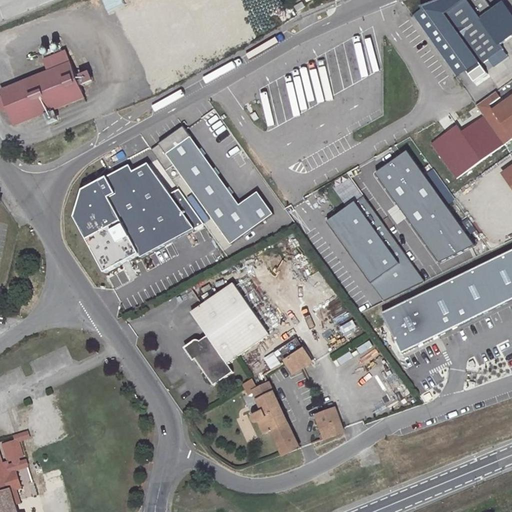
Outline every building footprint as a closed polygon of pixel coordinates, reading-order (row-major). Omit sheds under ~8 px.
[(423,8),(413,15),(458,78),(467,71),(469,74),(482,65),(486,72),(498,63),(494,57),(504,50),(501,46),(511,37),(511,15),(505,5),(495,12),(486,0),(440,0),(423,7),(423,8)] [(303,2),(294,6),(297,11),(305,6),(303,2)] [(70,67),(66,57),(45,65),(49,76),(70,67)] [(469,74),(472,79),(485,70),(482,65),(469,74)] [(70,67),(49,76),(0,95),(0,97),(1,100),(0,100),(0,111),(5,110),(13,127),(82,99),(70,67)] [(497,92),(477,106),(505,145),(511,139),(511,96),(494,110),(490,105),(501,98),(497,92)] [(505,145),(485,117),(463,133),(484,161),(505,145)] [(463,133),(458,126),(433,145),(459,179),(484,161),(463,133)] [(183,130),(152,152),(167,172),(173,167),(231,247),(273,216),(258,194),(239,208),(183,130)] [(438,264),(471,247),(402,153),(373,174),(438,264)] [(138,260),(201,225),(176,191),(168,197),(145,166),(131,176),(127,170),(81,196),(75,223),(84,245),(102,276),(136,257),(138,260)] [(425,282),(364,197),(327,223),(384,302),(425,282)] [(511,252),(378,316),(397,356),(511,301),(511,252)] [(268,335),(231,282),(201,304),(190,312),(204,334),(189,345),(187,347),(187,349),(194,357),(196,355),(215,384),(232,373),(226,364),(236,357),(268,335)] [(285,362),(304,350),(296,338),(272,353),(280,365),(285,362)] [(312,363),(304,350),(285,362),(292,374),(312,363)] [(244,384),(248,394),(254,391),(253,390),(257,388),(253,380),(244,384)] [(263,411),(272,433),(283,456),(298,450),(267,383),(257,388),(253,390),(254,391),(263,411)] [(317,416),(325,440),(345,432),(336,408),(317,416)] [(272,433),(263,411),(255,415),(254,418),(255,421),(257,423),(260,423),(267,435),(272,433)] [(7,460),(12,459),(13,463),(8,465),(10,473),(16,471),(28,468),(25,460),(19,461),(18,457),(23,456),(18,441),(29,438),(27,431),(14,435),(15,440),(2,444),(7,460)] [(0,511),(17,511),(15,505),(20,503),(15,488),(21,486),(16,471),(10,473),(8,465),(7,461),(1,463),(0,461),(0,511)]
